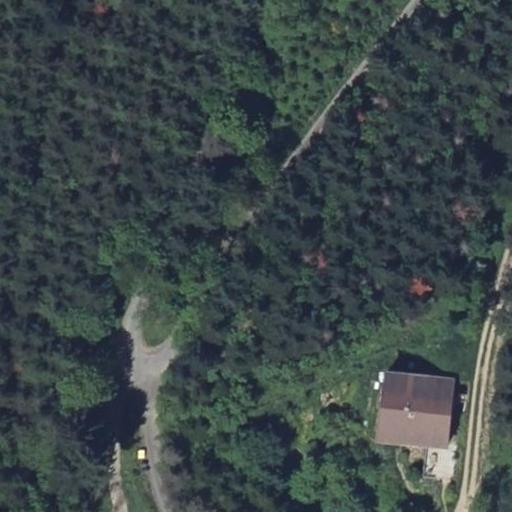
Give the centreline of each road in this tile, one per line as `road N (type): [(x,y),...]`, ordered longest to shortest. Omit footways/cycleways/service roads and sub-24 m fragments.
road 1 (unclassified): [(419,0),(156,370),(141,377)]
road 2 (unclassified): [(141,377),(127,355),(143,292),(278,0)]
road 3 (track): [(511,243),(476,399),(465,511)]
road 4 (track): [(127,511),(114,431),(141,377)]
road 5 (unclassified): [(141,377),(184,511)]
